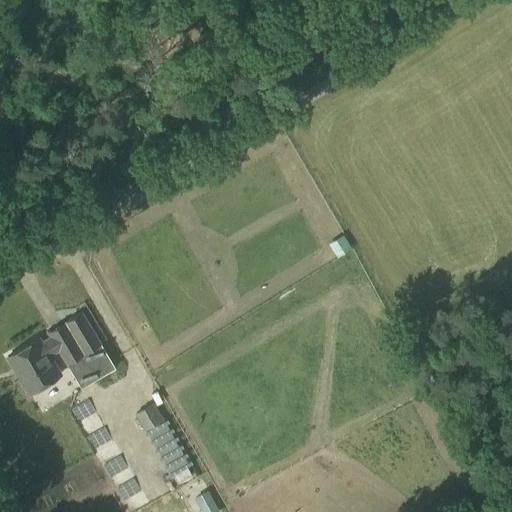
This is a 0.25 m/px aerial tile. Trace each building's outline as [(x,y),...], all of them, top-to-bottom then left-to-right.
[(83,368),(91,381),(114,367),(94,335),(80,312),(48,332),(50,336),(40,342),(37,338),(7,357),(28,393),(59,375),(48,356),(58,350),(73,374),(83,368)] [(99,458),(118,449),(97,402),(78,411),(99,458)] [(144,431),(162,420),(152,402),(134,413),(144,431)] [(511,454),(511,420),(498,428),(511,454)] [(207,490),(201,479),(191,485),(197,496),(207,490)] [(225,511),(218,498),(195,511),(225,511)]
